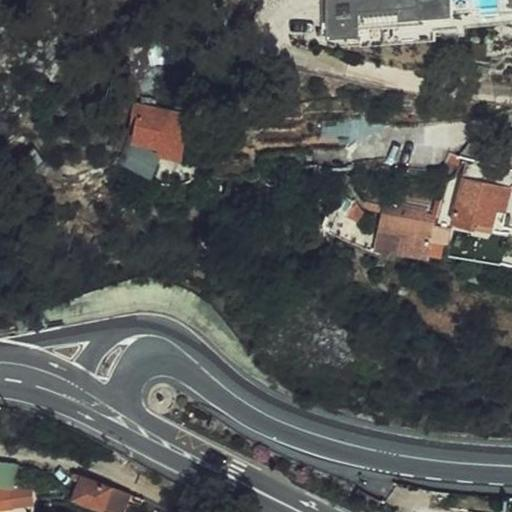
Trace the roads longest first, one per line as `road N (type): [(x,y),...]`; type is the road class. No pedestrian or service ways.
road 1 (primary): [(511,466),(364,449),(267,417),(222,387)]
road 2 (primary): [(92,416),(261,493)]
road 3 (primary): [(261,493),(235,467),(115,398)]
road 4 (primary): [(222,387),(204,358),(162,329),(109,329)]
road 5 (primary): [(115,398),(155,362),(222,387)]
